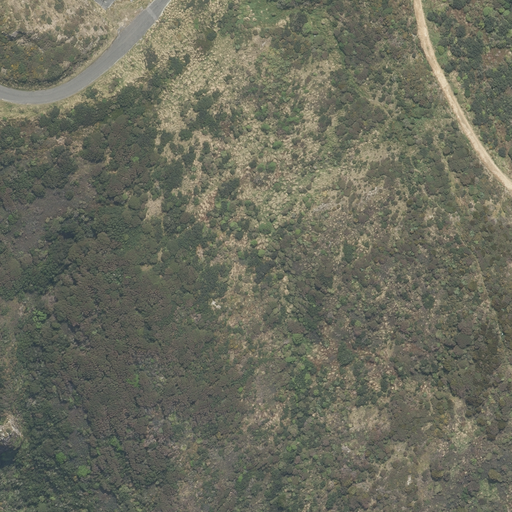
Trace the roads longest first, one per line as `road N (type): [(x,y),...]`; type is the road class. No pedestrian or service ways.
road 1 (track): [(418,0),(422,32),(458,115),(511,183)]
road 2 (unclassified): [(160,0),(91,72),(28,96),(0,92)]
